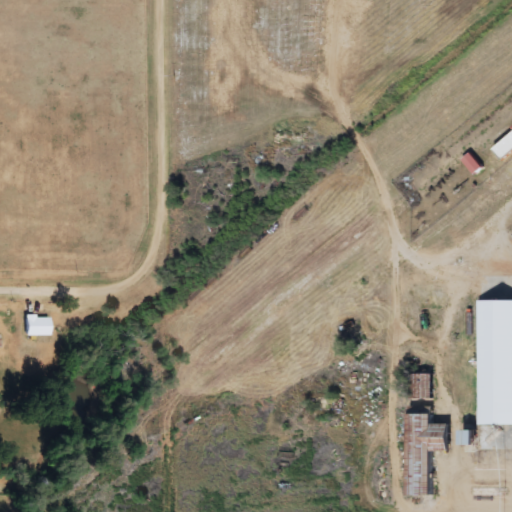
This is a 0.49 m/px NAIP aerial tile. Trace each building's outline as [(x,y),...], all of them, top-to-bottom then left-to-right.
[(504,159),(511,152),(511,127),(511,128),(511,134),(495,148),(504,159)] [(462,161),(475,175),(483,168),(471,154),(462,161)] [(511,299),(478,300),(479,425),(511,424),(511,299)] [(48,316),(23,316),(23,335),(47,336),(48,316)] [(433,374),(416,373),(415,398),(432,399),(433,374)] [(450,451),(449,423),(432,424),(432,413),(408,413),(408,496),(432,496),(432,451),(450,451)]
